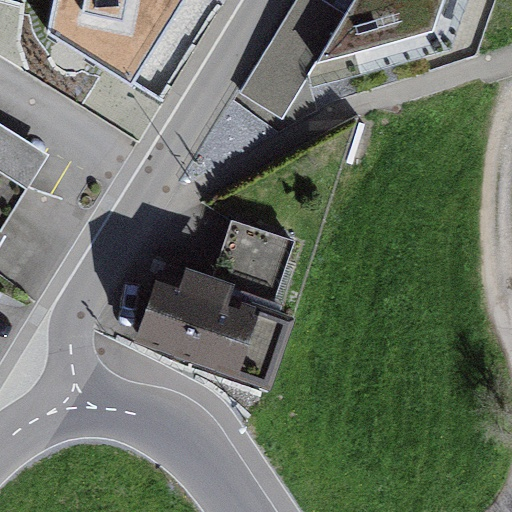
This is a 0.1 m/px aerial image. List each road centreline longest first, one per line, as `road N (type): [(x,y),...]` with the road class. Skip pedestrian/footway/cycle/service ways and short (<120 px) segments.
road 1 (track): [(152,195),(190,204),(336,122),(511,67)]
road 2 (residential): [(152,195),(29,402)]
road 3 (residential): [(29,402),(176,441),(228,511)]
road 4 (residential): [(273,0),(152,195)]
road 5 (residential): [(0,81),(152,195)]
